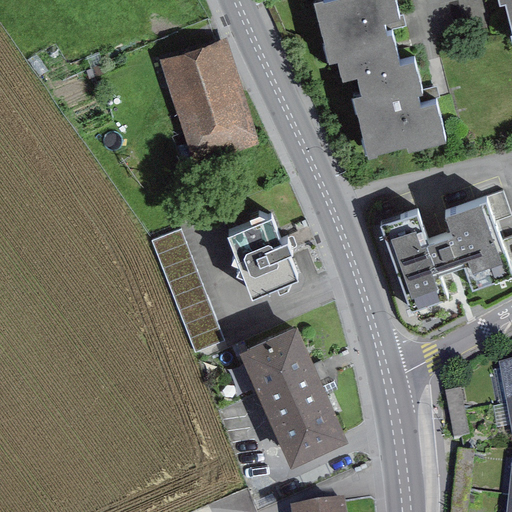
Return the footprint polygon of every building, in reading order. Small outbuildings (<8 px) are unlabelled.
[(400,0),(322,0),(317,2),(332,57),(340,55),(345,74),(363,69),(404,59),(392,15),(404,12),(400,0)] [(511,0),(500,0),(502,6),(510,4),(511,9),(511,0)] [(226,38),(164,56),(195,159),(256,141),(226,38)] [(419,55),(404,59),(363,69),(370,94),(359,97),(374,154),(450,135),(441,100),(431,103),(419,55)] [(422,212),(386,225),(413,311),(451,298),(444,273),(469,267),(476,288),(511,277),(511,242),(499,197),(451,213),(458,233),(432,241),(422,212)] [(281,214),(233,232),(257,294),(304,276),(281,214)] [(236,334),(197,236),(170,247),(208,344),(236,334)] [(307,325),(249,350),(296,463),(355,438),(307,325)] [(511,366),(500,370),(509,409),(511,408),(511,366)]
